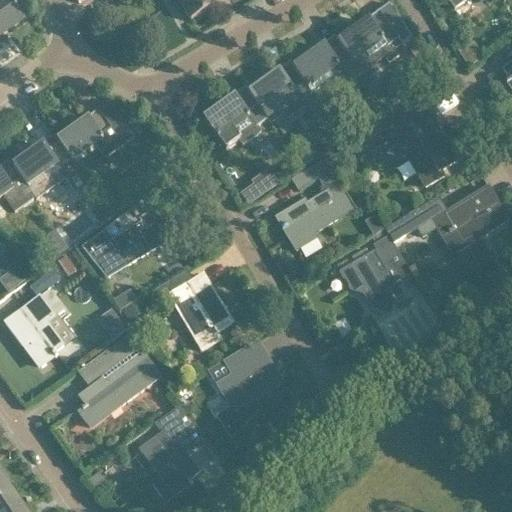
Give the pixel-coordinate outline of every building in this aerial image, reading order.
[(7,0),(0,0),(0,32),(3,37),(24,22),(16,11),(17,11),(14,8),(7,0)] [(191,23),(218,7),(213,0),(179,0),(178,1),(191,23)] [(446,0),(454,11),(470,0),(446,0)] [(340,46),(339,46),(361,76),(368,71),(385,59),(389,65),(390,64),(399,58),(395,52),(402,47),(412,40),(390,5),(379,13),(368,21),(370,24),(347,41),(340,46)] [(296,71),(294,72),(311,95),(335,79),(342,90),(361,76),(339,46),(340,46),(338,42),(335,38),(334,39),(323,46),(325,50),(300,68),(296,71)] [(245,89),(244,90),(267,121),(268,121),(271,125),(283,116),(287,121),(305,108),(302,103),(312,96),(311,95),(294,72),(296,71),(290,64),(278,72),(280,75),(253,95),(251,97),(245,89)] [(511,65),(503,71),(510,81),(506,83),(507,86),(508,85),(511,91),(511,65)] [(244,147),(260,135),(256,129),(267,121),(244,90),(233,98),(236,101),(216,115),(214,112),(206,117),(208,121),(205,123),(211,131),(210,131),(211,134),(212,133),(226,152),(240,141),(244,147)] [(89,123),(60,144),(68,155),(73,162),(95,147),(105,161),(135,139),(132,136),(124,125),(123,126),(114,133),(99,112),(99,111),(87,120),(89,123)] [(414,122),(408,112),(391,123),(341,153),(350,168),(392,142),(403,159),(406,157),(426,190),(444,179),(440,173),(455,164),(439,138),(441,137),(428,114),(414,122)] [(332,130),(321,137),(330,152),(341,145),(332,130)] [(45,148),(15,169),(37,199),(38,201),(65,181),(76,195),(88,187),(71,163),(73,162),(69,157),(68,155),(60,144),(57,140),(54,136),(42,145),(45,148)] [(277,219),(276,220),(282,230),(281,230),(283,232),(284,232),(297,254),(298,253),(317,241),(318,241),(315,236),(320,233),(330,227),(343,220),(357,211),(333,173),(343,167),(338,158),(328,164),(326,160),(291,182),(298,194),(319,181),(327,195),(307,207),(305,203),(301,205),(296,208),(280,218),(277,220),(277,219)] [(0,200),(3,198),(15,214),(37,199),(15,169),(10,162),(0,168),(0,200)] [(162,162),(141,177),(150,189),(170,174),(169,173),(162,163),(162,162)] [(253,187),(240,196),(242,198),(248,207),(261,198),(253,187)] [(387,230),(386,231),(394,244),(417,230),(423,239),(437,230),(452,254),(484,234),(486,237),(509,223),(488,189),(446,215),(438,200),(399,223),(387,230)] [(127,216),(81,250),(107,281),(126,270),(137,262),(143,259),(160,249),(158,246),(184,230),(176,216),(175,213),(170,216),(165,206),(154,212),(147,217),(140,221),(142,225),(135,229),(133,226),(134,225),(127,216)] [(105,209),(94,217),(97,221),(102,228),(113,220),(105,209)] [(393,213),(381,220),(387,229),(399,221),(393,213)] [(347,263),(337,268),(340,274),(351,293),(357,294),(364,290),(377,313),(380,317),(384,315),(391,316),(392,310),(396,307),(394,303),(403,297),(396,285),(411,275),(404,265),(393,245),(394,244),(386,231),(384,232),(373,238),(372,239),(375,246),(373,247),(376,252),(369,257),(365,251),(351,260),(355,265),(350,268),(347,263)] [(60,246),(52,253),(58,260),(66,254),(60,246)] [(11,293),(30,279),(21,266),(2,280),(11,293)] [(52,272),(30,289),(38,300),(60,283),(52,272)] [(201,354),(220,343),(216,336),(230,328),(215,302),(218,300),(204,277),(194,283),(187,272),(148,296),(156,310),(170,302),(176,313),(183,309),(193,326),(186,330),(201,354)] [(40,300),(5,326),(21,347),(24,344),(42,369),(55,359),(56,360),(58,358),(55,354),(63,348),(54,336),(47,326),(55,320),(54,319),(63,312),(49,295),(41,301),(40,300)] [(124,296),(113,303),(120,313),(130,307),(124,296)] [(138,305),(123,314),(129,323),(143,314),(138,305)] [(120,323),(109,331),(114,339),(126,330),(120,323)] [(161,379),(132,337),(110,352),(110,351),(78,374),(79,375),(83,372),(94,388),(79,399),(86,408),(82,411),(83,412),(79,415),(90,429),(91,428),(118,407),(120,410),(140,395),(161,379)] [(221,385),(217,387),(222,394),(221,395),(225,401),(226,400),(232,411),(219,418),(218,419),(229,436),(231,438),(242,428),(256,415),(260,411),(253,400),(259,397),(260,399),(283,386),(258,344),(224,365),(232,378),(222,384),(221,384),(221,385)] [(156,441),(140,453),(156,474),(159,472),(163,478),(160,480),(151,487),(165,505),(174,498),(190,486),(190,487),(193,485),(190,481),(199,474),(182,453),(192,446),(195,450),(205,443),(181,408),(171,415),(154,426),(162,437),(156,441)] [(449,468),(415,434),(398,451),(432,485),(449,468)] [(369,454),(360,444),(355,448),(364,458),(369,454)] [(99,474),(88,483),(95,492),(106,484),(99,474)] [(0,501),(11,493),(0,476),(0,501)] [(24,511),(11,493),(0,501),(0,511),(24,511)]
